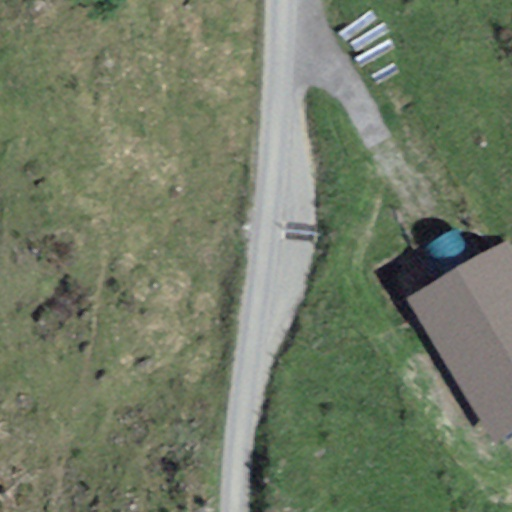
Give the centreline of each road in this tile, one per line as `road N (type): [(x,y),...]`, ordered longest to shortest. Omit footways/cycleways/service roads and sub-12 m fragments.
road 1 (track): [(282,0),(236,511)]
road 2 (track): [(434,238),(301,0)]
